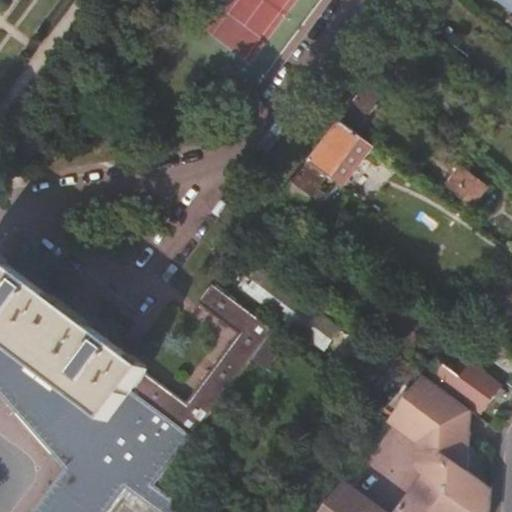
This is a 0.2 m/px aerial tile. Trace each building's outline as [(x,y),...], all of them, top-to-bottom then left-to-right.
[(511,13),(511,0),(496,0),(496,2),(511,13)] [(416,47),(403,37),(371,81),(382,90),(387,85),(396,92),(417,64),(408,57),(416,47)] [(338,125),(308,165),(321,174),(328,164),(334,168),(356,138),(338,125)] [(473,205),(486,185),(458,167),(445,187),(473,205)] [(297,215),(320,184),(303,171),(281,201),(297,215)] [(0,348),(0,379),(74,467),(45,511),(109,511),(122,495),(129,486),(137,492),(163,511),(179,511),(186,504),(159,484),(251,360),(274,330),(216,288),(212,286),(199,305),(241,336),(188,406),(149,377),(151,372),(0,259),(0,337),(6,343),(0,348)] [(254,268),(237,293),(325,355),(341,331),(254,268)] [(511,282),(497,272),(494,276),(511,289),(511,282)] [(511,307),(511,289),(494,276),(486,289),(511,307)] [(274,330),(251,360),(267,370),(290,340),(274,330)] [(511,352),(497,341),(487,355),(511,373),(511,352)] [(473,365),(459,354),(452,363),(467,374),(473,365)] [(467,374),(452,363),(438,382),(474,408),(482,414),(502,386),(473,365),(467,374)] [(438,382),(426,374),(394,416),(437,447),(497,490),(498,486),(473,469),(474,408),(438,382)] [(389,423),(418,445),(417,473),(437,447),(394,416),(389,423)] [(470,511),(474,507),(481,511),(495,511),(497,490),(437,447),(417,473),(425,479),(401,511),(470,511)] [(377,496),(392,474),(369,459),(355,481),(377,496)] [(322,511),(381,511),(344,483),(322,511)] [(122,495),(130,501),(137,492),(129,486),(122,495)]
